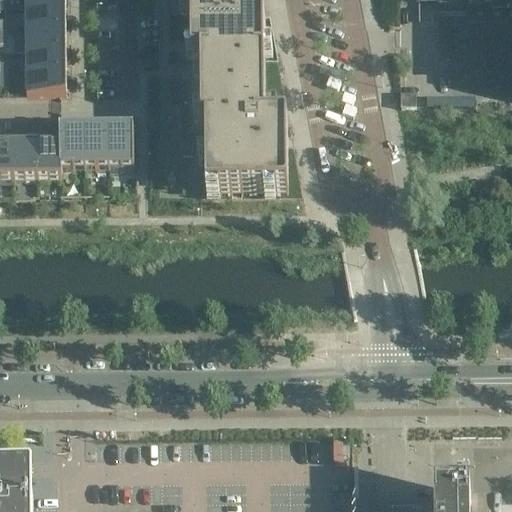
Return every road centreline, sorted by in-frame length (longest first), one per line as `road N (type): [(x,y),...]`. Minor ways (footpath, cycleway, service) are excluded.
road 1 (tertiary): [(0,385),(281,383)]
road 2 (unclassified): [(294,0),(332,198),(372,234)]
road 3 (unclassified): [(372,234),(386,191),(348,0)]
road 4 (tertiary): [(281,383),(320,395),(511,393)]
road 5 (unclassified): [(391,372),(372,234)]
road 6 (tertiary): [(511,371),(391,372)]
